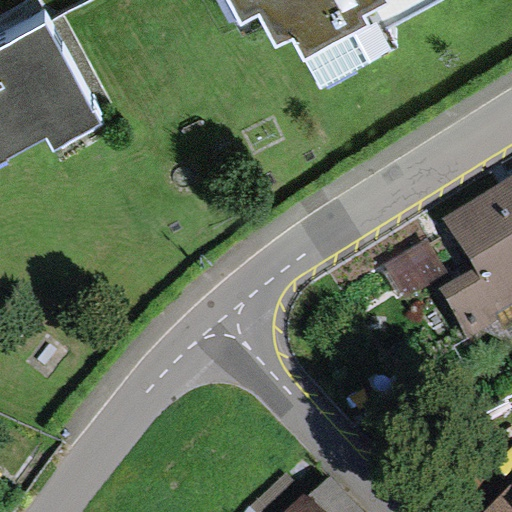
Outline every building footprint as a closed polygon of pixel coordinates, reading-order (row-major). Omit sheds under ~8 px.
[(234,0),(238,8),(252,0),(254,0),(271,29),(282,23),(311,76),(398,29),(387,9),(403,0),(234,0)] [(0,144),(42,122),(49,135),(94,111),(39,10),(0,31),(0,144)] [(469,335),(511,307),(511,174),(443,219),(474,268),(441,290),(469,335)] [(511,511),(511,486),(483,511),(511,511)] [(322,511),(307,496),(291,511),(322,511)]
